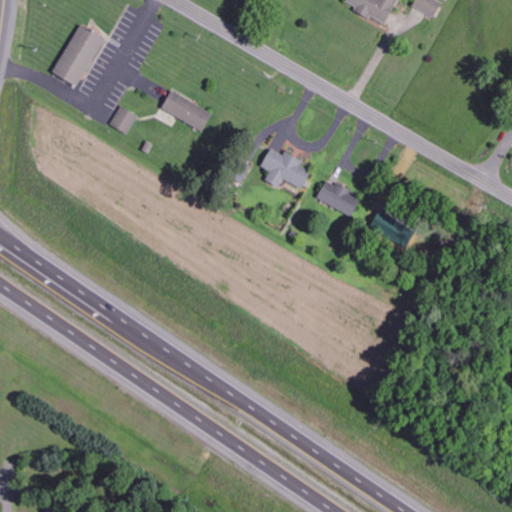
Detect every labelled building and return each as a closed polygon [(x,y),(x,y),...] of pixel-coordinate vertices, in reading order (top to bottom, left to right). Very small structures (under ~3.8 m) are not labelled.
[(350,0),(348,5),(388,24),(400,0),(350,0)] [(444,4),(436,0),(419,0),(416,7),(437,18),(444,4)] [(80,87),(109,39),(85,24),(55,72),(80,87)] [(165,109),(207,132),(216,114),(175,91),(165,109)] [(113,125),(128,133),(138,116),(124,107),(113,125)] [(269,181),(282,188),(286,180),(305,189),(316,168),(287,154),(286,155),(274,149),(265,168),(273,172),(269,181)] [(363,195),(327,182),(320,202),(355,215),(363,195)]
